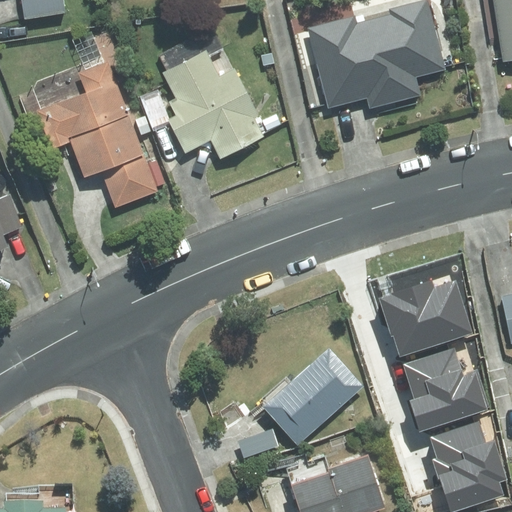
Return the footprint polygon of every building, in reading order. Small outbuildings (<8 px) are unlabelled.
[(67,0),(25,0),(28,18),(69,11),(67,0)] [(430,0),(312,30),(332,107),(371,97),(373,108),(425,95),(420,77),(450,69),(431,0),(430,0)] [(511,0),(497,0),(507,61),(511,60),(511,0)] [(72,41),(82,69),(111,58),(114,57),(104,29),(72,41)] [(223,75),(210,49),(165,72),(179,98),(173,100),(179,114),(172,117),(190,152),(214,139),(224,158),(268,136),(258,117),(263,115),(238,67),(223,75)] [(162,191),(112,61),(82,72),(89,92),(42,110),(56,147),(74,140),(88,176),(104,170),(119,207),(162,191)] [(0,250),(15,245),(10,233),(26,226),(12,194),(0,199),(0,250)] [(434,291),(431,281),(376,300),(389,338),(393,336),(401,360),(474,335),(456,283),(434,291)] [(367,382),(332,344),(268,402),(303,441),(367,382)] [(454,349),(404,364),(414,396),(407,399),(419,436),(490,414),(478,377),(464,381),(454,349)] [(479,422),(432,437),(440,459),(433,461),(449,511),(460,511),(507,497),(502,482),(508,480),(495,440),(486,443),(479,422)] [(280,447),(274,427),(241,438),(248,458),(280,447)] [(391,480),(359,433),(289,480),(311,511),(362,511),(357,504),(391,480)] [(0,511),(47,511),(47,502),(0,503),(0,511)]
